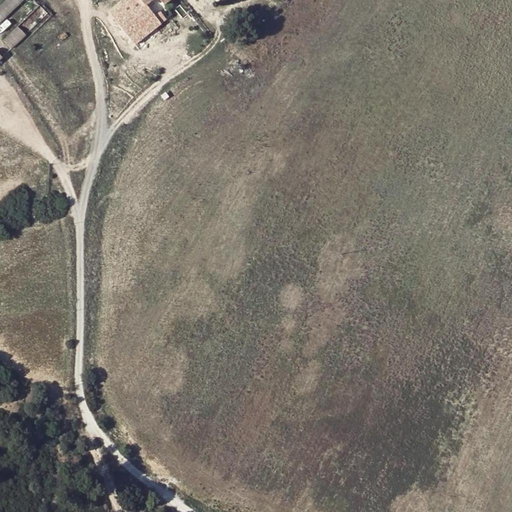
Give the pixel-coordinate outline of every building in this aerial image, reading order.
[(0,0),(0,13),(14,0),(0,0)] [(118,0),(105,11),(129,46),(163,20),(158,12),(151,18),(139,1),(141,0),(118,0)] [(167,0),(177,12),(181,9),(174,0),(167,0)] [(174,0),(181,9),(192,0),(174,0)] [(28,7),(33,14),(38,8),(32,2),(28,7)] [(0,37),(5,43),(33,14),(28,7),(0,31),(0,37)]
